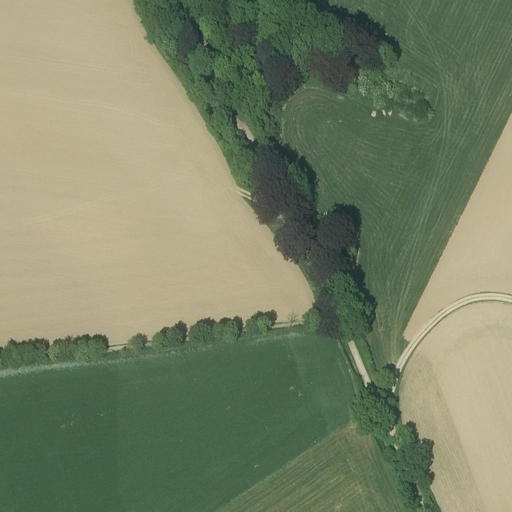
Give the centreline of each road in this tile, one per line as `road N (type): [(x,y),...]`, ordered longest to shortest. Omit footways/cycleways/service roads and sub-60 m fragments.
road 1 (track): [(343,324),(274,209),(248,136),(219,101),(203,42),(165,0)]
road 2 (track): [(0,362),(343,324)]
road 3 (track): [(424,511),(343,324)]
road 4 (track): [(386,411),(402,359),(438,315),(471,297),(511,299)]
